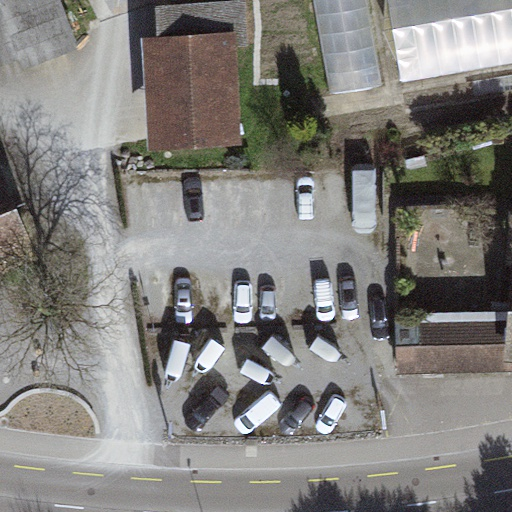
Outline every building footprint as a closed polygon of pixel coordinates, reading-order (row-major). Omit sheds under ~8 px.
[(0,0),(0,68),(86,35),(72,0),(0,0)] [(331,0),(291,0),(310,113),(349,106),(331,0)] [(375,0),(336,0),(353,106),(392,99),(375,0)] [(511,0),(383,0),(399,92),(511,73),(511,0)] [(233,34),(142,41),(151,153),(242,146),(233,34)] [(0,266),(37,251),(0,162),(0,266)] [(511,269),(508,327),(399,329),(397,378),(508,373),(508,360),(511,360),(511,269)] [(232,333),(200,334),(201,363),(233,363),(232,333)]
